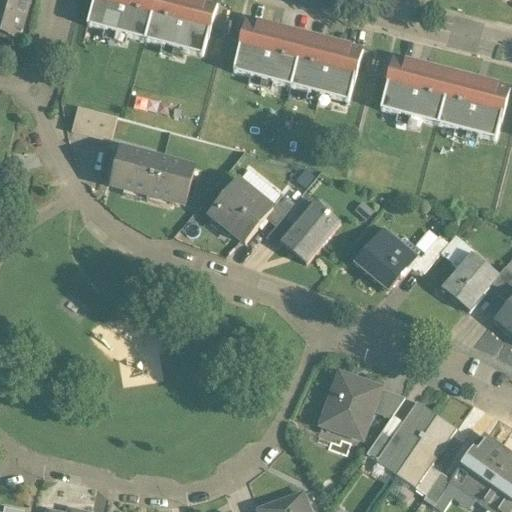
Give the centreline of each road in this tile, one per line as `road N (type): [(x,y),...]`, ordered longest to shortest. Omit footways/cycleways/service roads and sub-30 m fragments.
road 1 (residential): [(5,464),(97,481),(132,498),(207,494),(259,461),(276,438),(325,328)]
road 2 (residential): [(71,197),(142,253),(325,328)]
road 3 (residential): [(292,0),(511,43)]
road 4 (residential): [(325,328),(511,394)]
